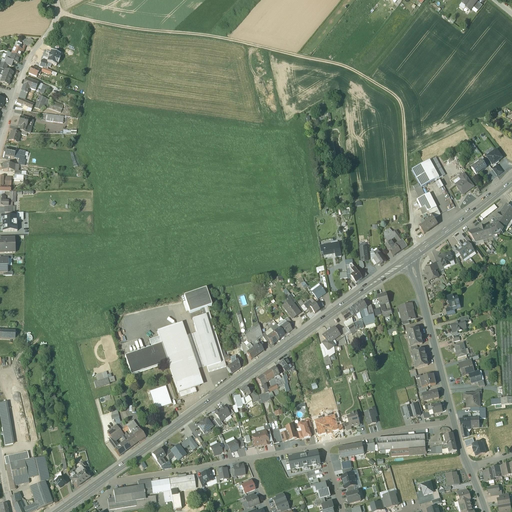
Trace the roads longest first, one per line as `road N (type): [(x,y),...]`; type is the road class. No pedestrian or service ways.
road 1 (track): [(58,14),(232,40),(346,67),(377,84),(401,109),(412,237),(420,250)]
road 2 (primary): [(109,474),(410,257)]
road 3 (tertiary): [(453,422),(410,257)]
road 4 (residential): [(249,458),(114,481),(109,474)]
road 5 (residential): [(453,422),(326,444)]
road 6 (primary): [(410,257),(511,181)]
